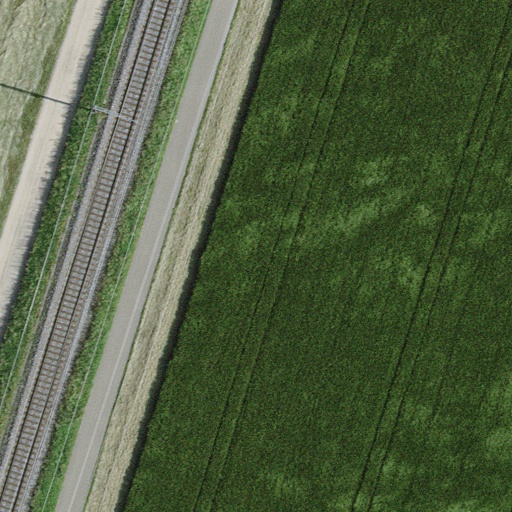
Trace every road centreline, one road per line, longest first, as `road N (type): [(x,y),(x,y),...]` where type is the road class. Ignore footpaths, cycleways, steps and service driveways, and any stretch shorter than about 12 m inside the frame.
road 1 (track): [(72,511),(229,0)]
road 2 (track): [(0,298),(92,0)]
